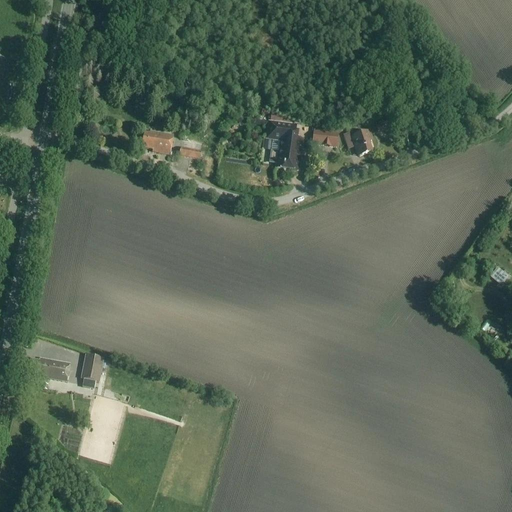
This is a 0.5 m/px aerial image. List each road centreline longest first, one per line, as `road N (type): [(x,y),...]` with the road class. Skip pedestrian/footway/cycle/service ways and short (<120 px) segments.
road 1 (unclassified): [(47,132),(258,202),(298,197),(472,133),(511,108)]
road 2 (secondary): [(0,365),(47,132)]
road 3 (unclassified): [(27,128),(0,271)]
road 4 (secondary): [(47,132),(70,0)]
road 5 (unclassified): [(49,0),(27,128)]
